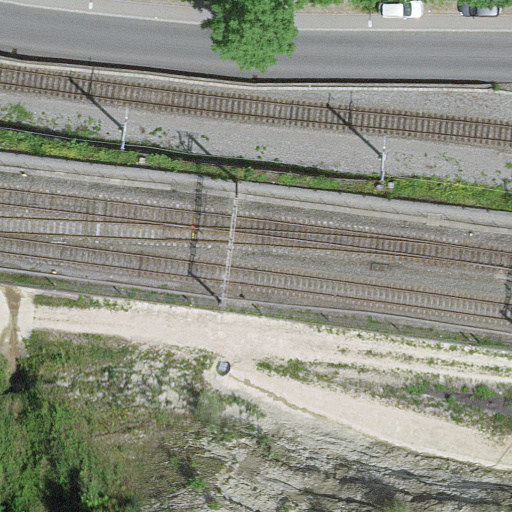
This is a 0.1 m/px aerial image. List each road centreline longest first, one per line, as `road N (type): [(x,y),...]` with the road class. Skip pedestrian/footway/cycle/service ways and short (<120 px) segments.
road 1 (track): [(0,315),(266,337),(511,376)]
road 2 (unclassified): [(0,23),(268,52),(511,59)]
road 3 (track): [(114,325),(511,428)]
